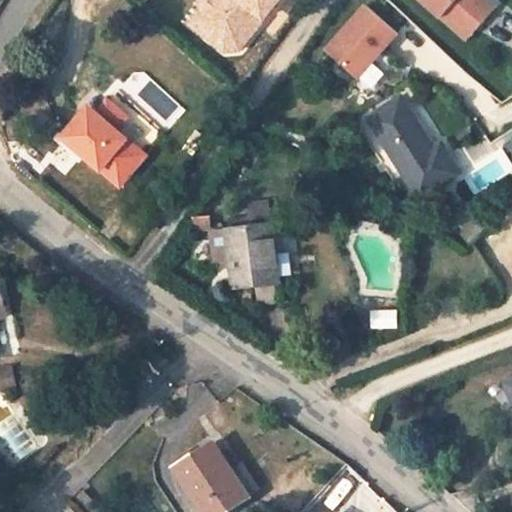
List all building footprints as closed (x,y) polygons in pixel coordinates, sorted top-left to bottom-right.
[(210,0),(204,8),(198,15),(210,26),(204,34),(225,51),(238,51),(278,0),(210,0)] [(421,0),(471,43),(506,2),(503,0),(421,0)] [(362,84),(403,37),(371,9),(331,55),(362,84)] [(192,23),(204,34),(210,26),(198,15),(192,23)] [(402,99),(365,121),(411,193),(422,200),(461,175),(442,145),(435,150),(425,135),(422,136),(417,129),(420,127),(402,99)] [(90,109),(65,140),(120,187),(146,157),(116,132),(128,117),(109,102),(98,115),(90,109)] [(420,127),(417,129),(422,136),(425,135),(420,127)] [(253,142),(246,138),(238,150),(245,154),(253,142)] [(454,195),(437,207),(449,224),(465,213),(454,195)] [(230,231),(214,233),(217,262),(232,261),(234,288),(255,286),(278,283),(280,283),(275,226),(273,215),(229,220),(230,231)] [(481,231),(471,221),(456,237),(466,245),(481,231)] [(278,283),(255,286),(257,307),(280,305),(278,283)] [(384,328),(403,326),(401,309),(383,311),(384,328)] [(15,370),(5,372),(6,381),(17,379),(15,370)] [(17,379),(6,381),(8,392),(19,390),(17,379)] [(216,445),(178,469),(205,511),(230,511),(251,498),(233,472),(216,445)] [(246,464),(233,472),(251,498),(264,490),(246,464)] [(105,511),(87,492),(78,500),(89,511),(105,511)]
